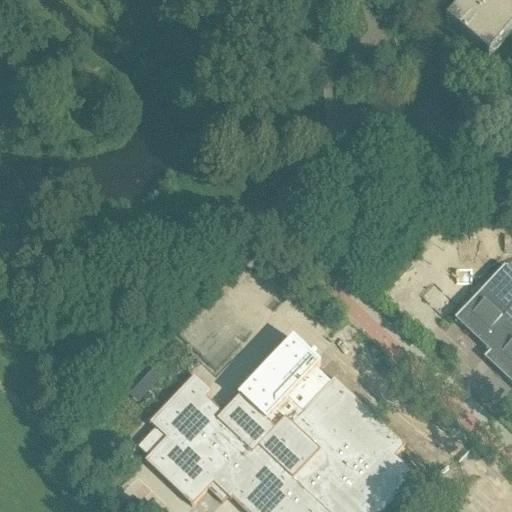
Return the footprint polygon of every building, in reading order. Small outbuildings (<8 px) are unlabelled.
[(412,0),(435,19),(448,4),(450,0),(412,0)] [(447,27),(446,29),(488,64),(489,63),(487,61),(511,31),(511,0),(478,0),(452,31),(447,27)] [(393,263),(391,265),(403,277),(405,275),(413,267),(400,255),(393,263)] [(394,287),(403,277),(391,265),(381,275),(394,287)] [(511,274),(507,269),(506,270),(505,269),(483,292),(455,321),(457,322),(458,321),(480,342),(478,343),(490,354),(485,360),(486,362),(488,360),(509,380),(507,382),(511,386),(511,274)] [(155,431),(137,449),(148,460),(145,463),(193,509),(208,492),(223,506),(228,500),(231,503),(233,501),(244,511),(386,511),(417,480),(395,459),(405,448),(334,380),(330,385),(318,374),(316,372),(321,368),(294,342),(272,366),(274,368),(273,368),(265,377),(263,375),(229,411),(223,417),(207,401),(212,395),(195,378),(150,426),(155,431)]
